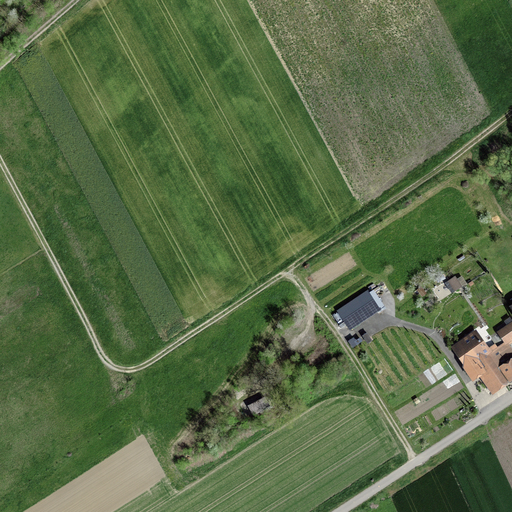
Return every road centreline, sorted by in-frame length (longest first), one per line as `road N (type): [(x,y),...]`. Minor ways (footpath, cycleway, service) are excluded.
road 1 (track): [(511,113),(142,371),(119,371),(106,359),(0,158)]
road 2 (track): [(416,463),(289,272)]
road 3 (unclassified): [(511,396),(343,511)]
